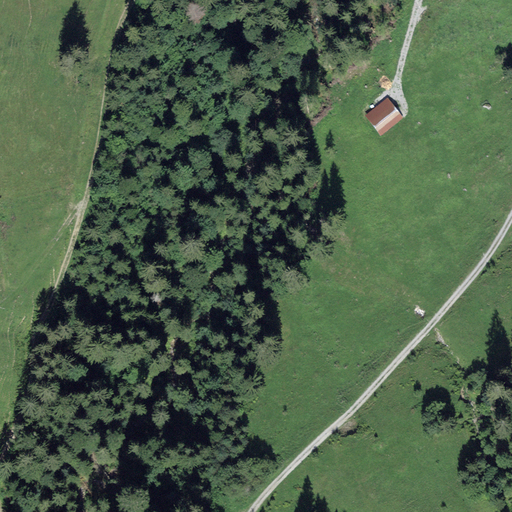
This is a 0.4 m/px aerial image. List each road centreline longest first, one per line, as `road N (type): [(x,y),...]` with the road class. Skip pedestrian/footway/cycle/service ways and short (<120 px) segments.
road 1 (track): [(27,511),(20,453),(121,24),(134,0)]
road 2 (track): [(511,219),(453,301),(253,511)]
road 3 (track): [(80,209),(0,306)]
